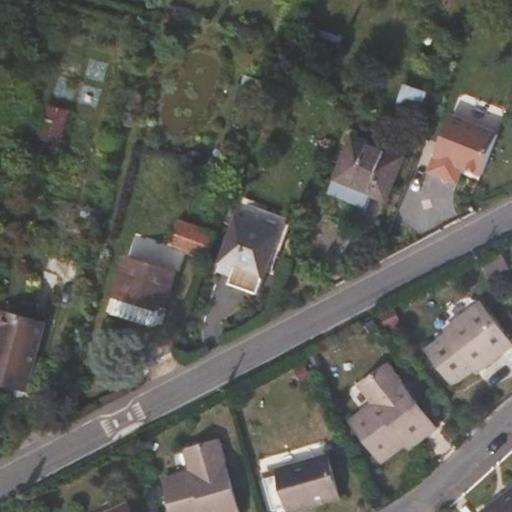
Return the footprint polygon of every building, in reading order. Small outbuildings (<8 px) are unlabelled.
[(42,138),(64,140),(67,107),(44,105),(42,138)] [(450,116),(443,136),(435,155),(429,170),(449,178),(454,163),(462,166),(482,174),(498,134),(450,116)] [(402,156),(350,136),(328,193),(364,207),(369,195),(385,201),(402,156)] [(454,163),(449,178),(457,181),(462,166),(454,163)] [(279,232),(237,216),(220,264),(261,279),(279,232)] [(145,240),(168,247),(175,226),(152,219),(145,240)] [(177,221),(175,226),(168,247),(208,260),(218,234),(177,221)] [(175,273),(126,258),(113,296),(116,296),(110,313),(136,322),(141,305),(160,311),(163,311),(175,273)] [(160,311),(141,305),(136,322),(150,326),(156,324),(160,311)] [(511,347),(481,306),(444,333),(446,337),(427,351),(454,386),(479,368),(481,371),(511,347)] [(43,322),(0,310),(0,378),(24,386),(43,322)] [(435,430),(388,367),(364,384),(377,401),(350,422),(382,463),(417,438),(420,441),(435,430)] [(237,511),(218,443),(189,452),(194,471),(162,481),(171,511),(237,511)] [(296,511),(338,500),(326,457),(277,471),(278,478),(264,482),(273,511),(287,507),(288,511),(296,511)] [(511,511),(511,491),(485,511),(511,511)]
